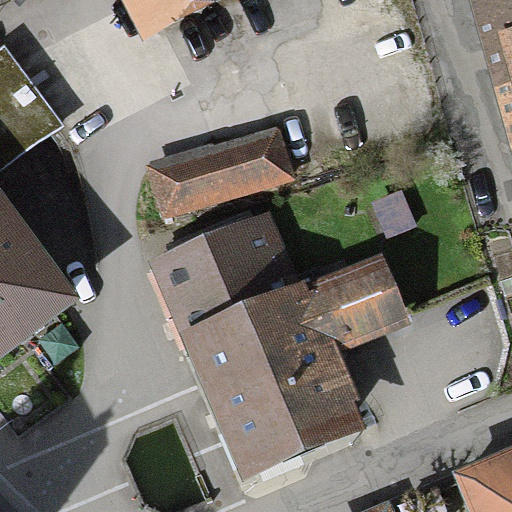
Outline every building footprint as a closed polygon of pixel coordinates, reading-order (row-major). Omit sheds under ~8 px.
[(192,0),(147,0),(156,18),(192,0)] [(511,0),(499,0),(511,46),(511,0)] [(6,57),(0,61),(0,173),(60,129),(6,57)] [(293,179),(280,136),(154,174),(167,217),(293,179)] [(0,356),(67,306),(0,217),(0,356)] [(340,411),(357,404),(334,348),(398,322),(379,275),(297,309),(261,224),(165,265),(201,350),(205,348),(255,467),(347,428),(340,411)] [(511,511),(511,462),(463,483),(464,486),(474,511),(511,511)]
